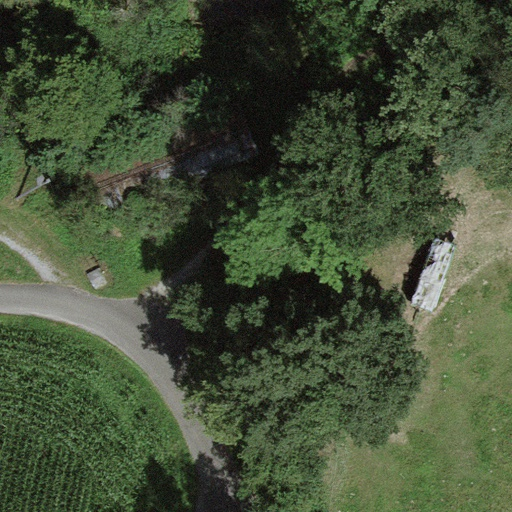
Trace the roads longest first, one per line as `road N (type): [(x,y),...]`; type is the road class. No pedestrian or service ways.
road 1 (track): [(511,37),(383,109),(288,184),(129,333)]
road 2 (track): [(129,333),(164,361),(197,407),(215,511)]
